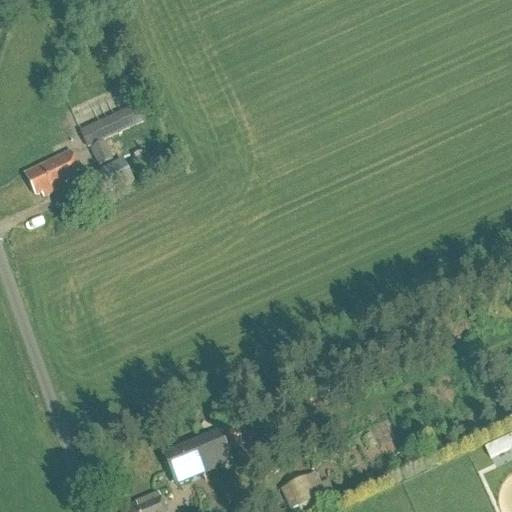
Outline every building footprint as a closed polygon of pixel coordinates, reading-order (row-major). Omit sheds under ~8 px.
[(144,124),(136,108),(79,134),(87,151),(144,124)] [(112,162),(104,145),(90,152),(98,169),(112,162)] [(82,181),(69,154),(24,175),(35,198),(42,195),(44,199),(82,181)] [(133,184),(123,163),(99,174),(109,196),(133,184)] [(174,452),(179,463),(166,469),(175,489),(215,471),(207,453),(220,447),(214,434),(174,452)] [(164,511),(159,497),(121,511),(164,511)]
